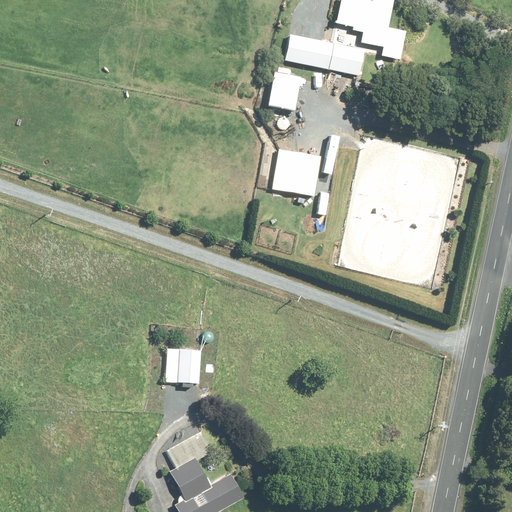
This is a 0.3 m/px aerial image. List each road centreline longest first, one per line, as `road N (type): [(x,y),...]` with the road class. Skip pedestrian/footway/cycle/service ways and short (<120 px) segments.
road 1 (residential): [(476,353),(0,184)]
road 2 (tertiary): [(511,185),(476,353)]
road 3 (tertiary): [(476,353),(443,511)]
